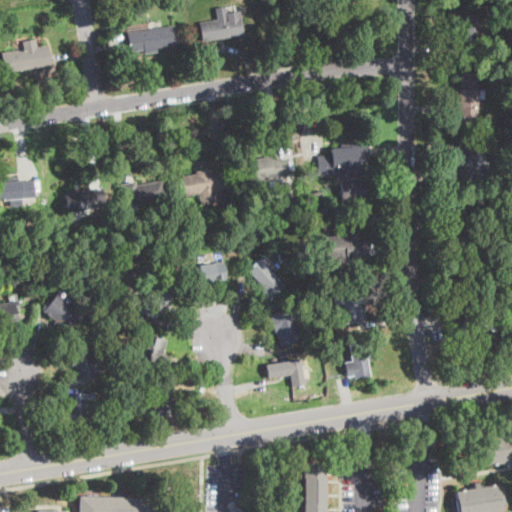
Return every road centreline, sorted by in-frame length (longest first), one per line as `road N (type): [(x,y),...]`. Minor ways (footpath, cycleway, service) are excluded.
road 1 (tertiary): [(0,472),(511,385)]
road 2 (residential): [(0,123),(323,70),(407,67)]
road 3 (residential): [(426,401),(408,256),(407,0)]
